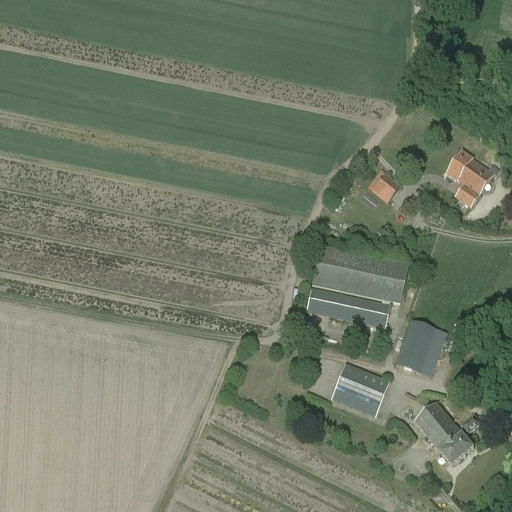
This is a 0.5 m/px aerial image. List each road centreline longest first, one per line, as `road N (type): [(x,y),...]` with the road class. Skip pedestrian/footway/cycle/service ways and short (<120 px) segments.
road 1 (track): [(423,57),(376,140),(329,185),(292,291),(288,334),(322,355),(446,393),(511,430)]
road 2 (track): [(511,84),(433,72),(419,49),(418,0)]
